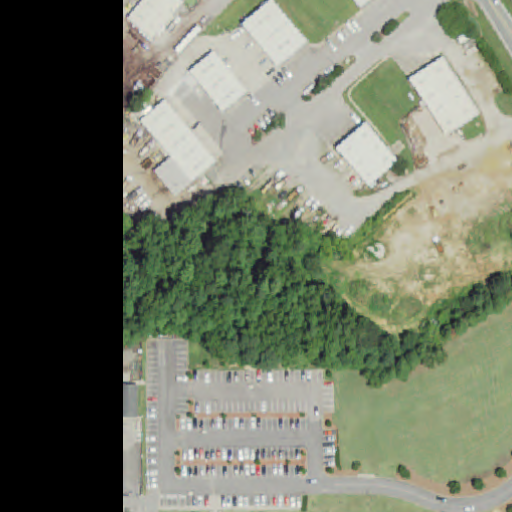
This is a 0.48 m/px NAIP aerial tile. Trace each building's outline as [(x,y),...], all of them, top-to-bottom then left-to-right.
[(152,41),(182,3),(178,0),(143,0),(127,21),(152,41)] [(349,0),(357,10),(371,0),(349,0)] [(306,46),(272,1),(240,24),(274,70),(306,46)] [(246,95),(215,52),(188,71),(219,115),(246,95)] [(443,136),(478,116),(444,57),(409,77),(443,136)] [(166,100),(139,121),(168,160),(153,171),(172,197),(215,164),(166,100)] [(365,123),(335,148),(367,188),(398,163),(365,123)] [(137,385),(117,385),(117,420),(137,420),(137,385)]
